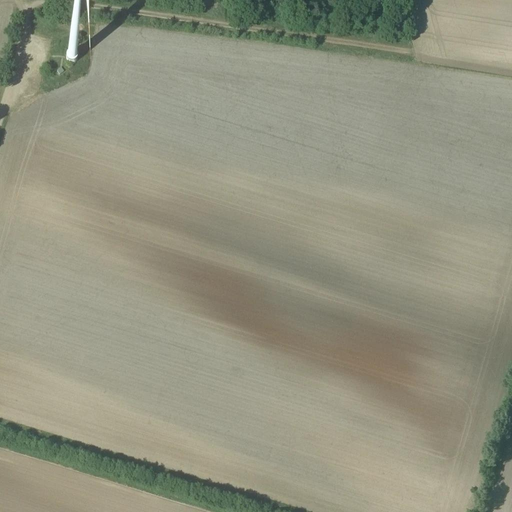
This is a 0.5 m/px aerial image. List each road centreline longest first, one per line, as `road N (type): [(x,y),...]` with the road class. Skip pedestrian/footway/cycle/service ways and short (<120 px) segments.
road 1 (track): [(78,0),(397,50)]
road 2 (track): [(0,110),(24,24),(33,8),(56,0)]
